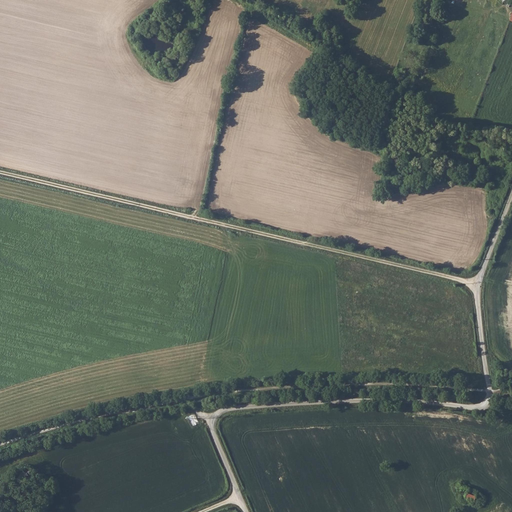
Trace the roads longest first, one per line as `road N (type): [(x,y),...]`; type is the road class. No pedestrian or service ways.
road 1 (unclassified): [(246,511),(211,427),(223,409),(487,403),(478,284),(511,194)]
road 2 (track): [(478,284),(0,172)]
